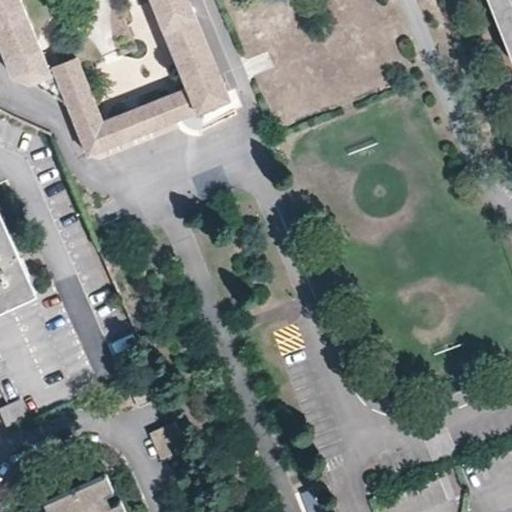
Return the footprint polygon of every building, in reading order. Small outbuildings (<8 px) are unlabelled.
[(0,0),(0,40),(13,72),(68,98),(90,151),(229,95),(189,0),(0,0)] [(511,0),(491,0),(511,52),(511,0)] [(0,299),(34,285),(0,201),(0,299)] [(141,405),(167,393),(154,365),(129,376),(141,405)] [(28,416),(21,399),(4,407),(11,423),(28,416)] [(179,421),(154,432),(166,461),(191,449),(179,421)] [(122,511),(104,472),(50,495),(50,497),(56,511),(122,511)]
